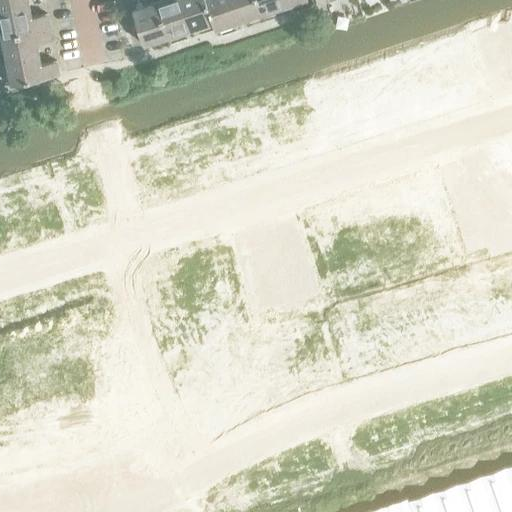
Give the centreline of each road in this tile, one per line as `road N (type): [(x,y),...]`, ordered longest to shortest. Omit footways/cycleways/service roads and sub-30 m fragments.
road 1 (residential): [(0,277),(511,118)]
road 2 (residential): [(511,359),(311,420),(132,511)]
